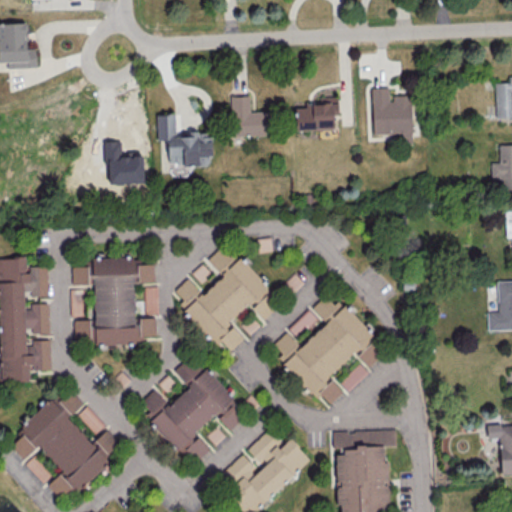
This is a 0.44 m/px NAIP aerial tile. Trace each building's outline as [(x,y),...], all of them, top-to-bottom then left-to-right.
[(36,67),(35,47),(26,48),(26,22),(0,22),(0,61),(7,61),(7,67),(36,67)] [(511,74),(507,75),(507,82),(494,82),(494,117),(511,116),(511,74)] [(371,134),(400,133),(400,144),(412,144),(412,94),(389,94),(389,87),(371,87),(371,134)] [(230,135),(269,135),(268,111),(249,111),(249,94),(229,95),(230,135)] [(336,96),(318,97),(318,104),(295,105),(295,129),(333,128),(333,114),(337,114),(336,96)] [(156,114),(157,139),(167,139),(168,165),(197,163),(197,155),(211,155),(210,135),(174,136),(173,113),(156,114)] [(142,155),(120,155),(120,140),(105,141),(106,183),(143,183),(142,155)] [(511,143),(498,144),(498,161),(490,162),(490,177),(499,177),(500,193),(511,192),(511,143)] [(228,322),(246,302),(263,318),(275,305),(267,297),(273,291),(222,242),(206,259),(221,274),(203,294),(185,277),(173,290),(183,299),(176,306),(217,343),(220,340),(230,350),(243,336),(228,322)] [(0,257),(0,380),(29,379),(29,369),(50,369),(49,339),(31,339),(31,344),(25,344),(24,331),(48,331),(48,302),(29,303),(29,307),(24,307),(23,296),(47,295),(46,265),(26,266),(26,257),(0,257)] [(93,284),(93,319),(73,319),(74,343),(142,342),(142,336),(155,336),(154,317),(133,317),(133,282),(153,281),(153,263),(137,263),(137,259),(71,260),(71,284),(93,284)] [(190,272),(205,289),(218,278),(203,261),(190,272)] [(511,279),(496,280),(497,311),(486,311),(487,329),(511,328),(511,279)] [(156,286),(144,285),(144,312),(156,313),(156,286)] [(370,336),(328,290),(311,306),(326,322),(299,346),(285,331),(272,343),(281,353),(277,357),(324,407),(342,391),(327,375),(370,336)] [(367,366),(381,352),(370,341),(356,354),(367,366)] [(195,462),(209,445),(194,434),(211,413),(231,429),(248,408),(184,357),(172,371),(187,384),(170,404),(151,388),(139,403),(155,415),(147,424),(195,462)] [(366,371),(358,362),(338,381),(346,390),(366,371)] [(77,490),(108,461),(107,455),(117,446),(115,438),(106,428),(91,442),(66,416),(81,403),(71,392),(51,396),(20,426),(25,431),(10,445),(23,459),(35,447),(39,446),(61,470),(46,484),(56,495),(77,490)] [(76,413),(94,433),(104,424),(86,405),(76,413)] [(500,473),(511,472),(511,423),(486,424),(486,437),(498,437),(500,473)] [(248,511),(309,459),(289,436),(281,443),(268,428),(243,450),(244,451),(215,476),(247,511),(248,511)] [(339,511),(377,511),(386,511),(385,446),(395,445),(394,429),(331,430),(331,447),(335,447),(336,504),(339,504),(339,511)]
